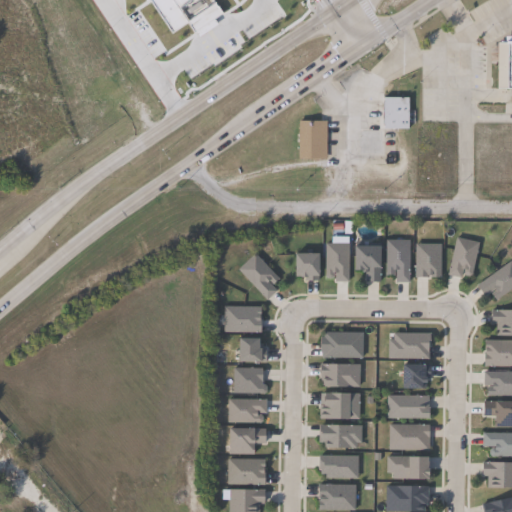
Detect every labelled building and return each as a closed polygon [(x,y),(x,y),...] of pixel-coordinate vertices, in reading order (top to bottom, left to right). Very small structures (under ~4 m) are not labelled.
[(511,37),(511,89),(497,89),(497,42),(506,42),(506,37),(511,37)] [(408,97),(408,129),(384,129),(384,124),(382,124),(383,102),(383,97),(408,97)] [(326,159),(298,159),(298,120),(322,121),(326,121),(326,159)] [(367,133),(367,141),(367,150),(366,150),(366,151),(352,151),(352,133),(367,133)] [(478,243),(471,275),(468,277),(465,276),(463,273),(464,270),(462,269),(460,278),(447,275),(456,237),(478,243)] [(409,240),(409,283),(395,283),(395,270),(394,270),(394,275),(386,275),(386,240),(409,240)] [(380,243),(380,282),(365,282),(365,272),(361,272),(361,270),(353,270),(354,246),(368,246),(368,243),(380,243)] [(348,244),(348,282),(335,282),(334,273),(333,273),(333,276),(330,279),(327,279),(325,276),(325,244),(348,244)] [(440,244),(440,278),(429,278),(429,275),(428,275),(428,277),(415,277),(415,244),(440,244)] [(278,279),(272,285),(268,281),(267,282),(275,291),(266,300),(237,270),(254,253),(278,279)] [(318,254),(318,281),(305,281),(305,277),(300,277),(300,273),(294,273),(294,254),(318,254)] [(511,263),(511,288),(495,300),(491,294),(495,291),(494,290),(484,297),(476,285),(510,261),(511,263)] [(259,315),(259,321),(260,321),(260,333),(223,332),(223,306),(259,307),(259,315)] [(511,310),(511,335),(496,335),(496,324),(491,324),(491,310),(511,310)] [(363,333),(362,359),(321,358),(321,352),(319,352),(319,337),(323,337),(323,332),(363,333)] [(430,333),(430,348),(428,348),(428,360),(387,359),(388,340),(393,340),(393,333),(430,333)] [(266,349),(265,362),(237,362),(238,338),(258,339),(258,344),(262,344),(262,349),(266,349)] [(511,340),(511,366),(484,366),(484,353),(485,353),(485,349),(484,349),(485,340),(511,340)] [(359,365),(359,388),(323,387),(323,386),(319,385),(319,364),(359,365)] [(429,365),(429,379),(426,379),(426,389),(401,389),(402,365),(429,365)] [(261,368),(261,385),(264,385),(266,387),(266,392),(264,394),(232,394),(233,368),(261,368)] [(511,372),(511,396),(486,396),(486,387),(492,387),(492,386),(483,386),(483,372),(511,372)] [(359,394),(358,420),(318,419),(319,393),(359,394)] [(428,396),(428,408),(429,408),(429,419),(386,419),(386,396),(428,396)] [(265,400),(265,413),(256,413),(256,415),(260,415),(262,417),(262,421),(260,424),(227,423),(227,399),(265,400)] [(511,402),(511,427),(493,427),(493,416),(483,416),(483,409),(480,409),(480,404),(483,404),(483,402),(511,402)] [(428,426),(428,451),(388,451),(388,425),(428,426)] [(361,426),(361,443),(356,443),(356,448),(323,448),(323,443),(319,443),(319,426),(361,426)] [(264,429),(264,444),(253,444),(253,455),(228,455),(228,429),(264,429)] [(511,433),(511,457),(491,457),(489,455),(489,451),(492,448),(494,448),(494,447),(482,447),(482,433),(511,433)] [(357,456),(357,479),(324,479),(325,475),(319,475),(320,470),(318,470),(318,456),(357,456)] [(428,470),(428,480),(392,479),(392,473),(386,473),(386,457),(427,458),(427,470),(428,470)] [(263,460),(263,468),(263,474),(264,474),(263,486),(227,485),(227,460),(263,460)] [(511,488),(487,488),(487,476),(481,476),(482,463),(511,463),(511,488)] [(355,486),(354,511),(318,511),(318,502),(319,502),(319,496),(318,496),(318,485),(355,486)] [(424,511),(385,511),(385,487),(427,487),(427,501),(426,501),(426,507),(424,507),(424,511)] [(264,490),(264,504),(259,504),(258,511),(228,511),(229,490),(264,490)] [(511,497),(511,511),(482,511),(481,505),(511,497)]
